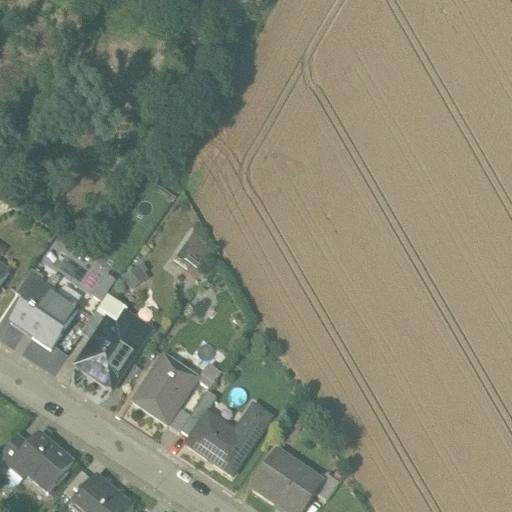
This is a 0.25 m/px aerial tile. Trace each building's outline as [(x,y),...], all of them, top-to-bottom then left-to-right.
[(121,279),(129,292),(147,282),(139,268),(121,279)] [(31,275),(15,298),(25,305),(37,286),(38,287),(42,282),(31,275)] [(110,276),(96,294),(103,300),(117,281),(110,276)] [(75,318),(50,302),(53,297),(38,287),(37,286),(25,305),(13,322),(35,337),(32,341),(50,354),(75,318)] [(79,302),(64,292),(55,298),(53,297),(50,302),(75,318),(77,315),(76,314),(76,313),(75,312),(79,302)] [(96,316),(81,338),(91,345),(106,323),(96,316)] [(116,330),(106,323),(91,345),(75,369),(112,393),(143,348),(140,345),(147,335),(150,337),(151,335),(124,317),(116,330)] [(192,381),(163,361),(132,406),(165,428),(174,416),(170,413),(192,381)] [(219,377),(210,371),(199,386),(208,393),(219,377)] [(190,421),(180,436),(189,442),(207,417),(216,403),(206,396),(190,421)] [(233,436),(207,417),(189,442),(185,449),(232,480),(270,423),(251,410),(233,436)] [(190,421),(180,414),(169,431),(178,437),(180,436),(190,421)] [(25,450),(6,472),(10,468),(45,496),(44,497),(45,498),(70,467),(69,467),(36,440),(36,439),(35,438),(25,450)] [(14,441),(0,457),(0,466),(6,472),(25,450),(14,441)] [(322,485),(303,473),(299,479),(273,462),(252,494),(279,511),(305,511),(314,499),(323,486),(322,485)] [(79,476),(62,496),(72,505),(73,504),(72,503),(74,501),(75,501),(89,485),(79,476)] [(326,479),(322,485),(323,486),(314,499),(325,506),(338,487),(326,479)] [(89,485),(75,501),(74,501),(72,503),(73,504),(72,505),(68,510),(70,511),(125,511),(128,509),(93,480),(89,485)]
